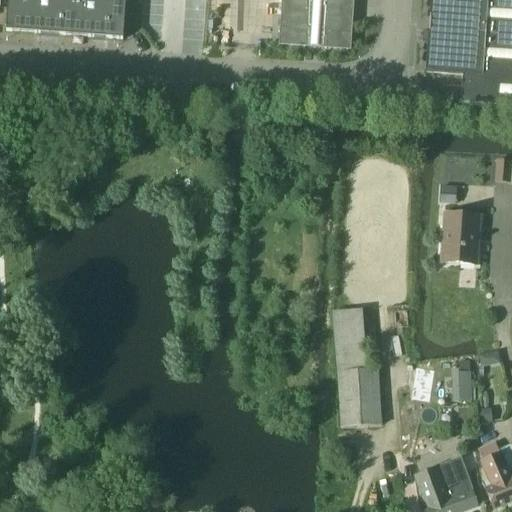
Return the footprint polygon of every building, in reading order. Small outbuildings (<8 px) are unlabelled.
[(6,0),(4,32),(39,35),(41,35),(57,36),(59,36),(63,37),(65,0),(6,0)] [(65,0),(63,37),(121,41),(124,0),(65,0)] [(284,0),(281,46),(347,51),(351,0),(284,0)] [(424,32),(423,42),(429,42),(426,73),(463,76),(461,106),(511,109),(511,0),(431,0),(430,32),(429,33),(424,32)] [(495,162),(493,184),(508,185),(508,184),(511,184),(511,163),(510,163),(495,162)] [(439,187),(438,204),(443,205),(455,205),(456,189),(444,188),(439,187)] [(444,215),(441,264),(476,266),(479,218),(444,215)] [(362,311),(333,313),(341,429),(381,427),(377,370),(366,371),(362,311)] [(451,375),(452,404),(471,403),(470,374),(468,374),(468,363),(457,364),(457,375),(451,375)] [(496,448),(482,455),(485,463),(482,465),(489,481),(482,485),(494,511),(511,502),(511,482),(508,473),(497,451),(496,448)] [(437,471),(417,479),(425,502),(421,504),(424,511),(469,511),(478,509),(472,493),(460,462),(437,471)]
